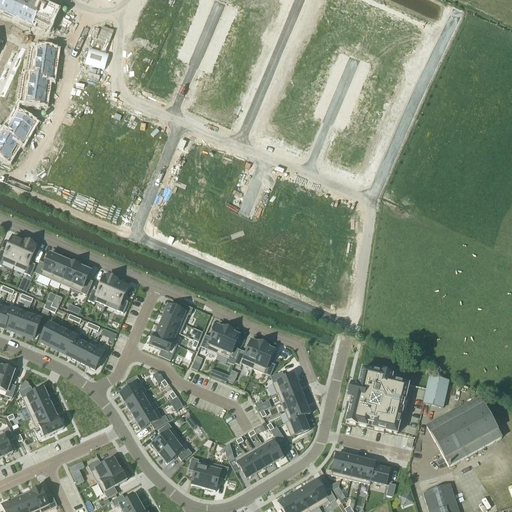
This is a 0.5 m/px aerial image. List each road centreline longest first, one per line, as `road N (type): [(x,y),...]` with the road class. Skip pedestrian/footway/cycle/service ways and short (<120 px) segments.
road 1 (residential): [(307,174),(369,199),(353,324),(140,240),(137,225),(181,123)]
road 2 (residential): [(0,220),(156,286),(127,352)]
road 3 (residential): [(0,183),(22,184),(64,105),(90,4)]
road 4 (residential): [(196,303),(298,347),(315,390),(332,395)]
road 5 (residential): [(191,509),(228,508),(302,465),(324,435)]
road 6 (residential): [(238,145),(297,0)]
road 7 (residential): [(112,13),(118,91),(174,119)]
road 8 (residential): [(0,485),(121,430)]
road 9 (residential): [(355,60),(307,174)]
road 10 (residential): [(220,5),(174,119)]
